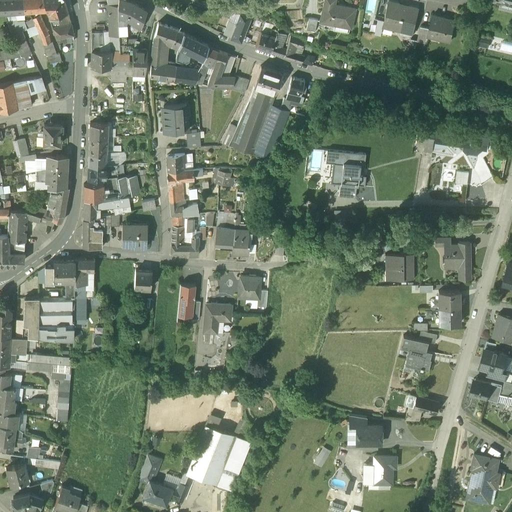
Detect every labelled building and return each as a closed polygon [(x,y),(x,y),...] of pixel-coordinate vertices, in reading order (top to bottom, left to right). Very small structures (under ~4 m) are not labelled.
[(14,0),(0,0),(0,24),(7,23),(5,13),(16,12),(14,0)] [(23,0),(14,0),(16,12),(24,12),(23,0)] [(43,0),(23,0),(24,12),(28,12),(29,12),(31,12),(31,9),(46,8),(43,0)] [(43,0),(46,8),(49,18),(68,12),(64,0),(43,0)] [(133,2),(128,0),(117,0),(117,4),(117,6),(118,15),(125,18),(128,11),(133,2)] [(355,8),(334,3),(334,0),(323,0),(319,20),(350,27),(355,8)] [(146,11),(133,2),(128,11),(125,18),(140,27),(143,19),(146,11)] [(418,9),(388,2),(383,23),(403,28),(402,31),(412,33),(418,9)] [(118,15),(117,6),(108,4),(109,36),(114,36),(114,45),(115,60),(113,60),(114,67),(120,67),(118,15)] [(289,9),(289,18),(301,18),(300,9),(289,9)] [(234,10),(224,10),(222,15),(229,18),(234,10)] [(248,14),(240,14),(230,38),(241,42),(252,15),(252,11),(248,11),(248,14)] [(16,12),(5,13),(7,23),(16,20),(16,12)] [(49,35),(38,12),(31,12),(29,12),(28,12),(40,36),(43,45),(51,42),(49,35)] [(455,20),(432,15),(429,27),(428,34),(440,37),(440,39),(450,41),(455,20)] [(317,18),(308,16),(306,27),(314,29),(317,18)] [(16,20),(7,23),(11,34),(22,30),(27,29),(24,22),(17,22),(16,20)] [(71,23),(52,28),(53,32),(56,39),(73,35),(74,35),(71,23)] [(177,30),(158,23),(152,43),(151,63),(159,64),(162,40),(164,41),(164,42),(170,45),(172,42),(179,45),(184,33),(177,30)] [(429,27),(420,25),(417,40),(426,42),(428,34),(429,27)] [(22,30),(11,34),(14,41),(25,38),(22,30)] [(270,35),(261,32),(255,47),(269,52),(277,32),(272,30),(270,35)] [(102,31),(91,32),(91,51),(100,50),(100,44),(103,44),(102,31)] [(286,34),(277,32),(269,52),(284,57),(286,49),(281,47),(286,34)] [(202,43),(184,33),(179,45),(178,47),(196,56),(202,43)] [(73,35),(56,39),(58,45),(73,42),(73,35)] [(304,40),(290,35),(286,49),(284,57),(312,67),(314,59),(304,55),(303,55),(300,55),(294,53),(296,47),(301,48),(304,40)] [(25,38),(14,41),(21,57),(32,54),(25,38)] [(132,38),(131,45),(138,46),(139,39),(132,38)] [(417,40),(411,38),(408,50),(414,52),(417,40)] [(51,42),(43,45),(48,58),(55,55),(51,42)] [(202,43),(196,56),(203,60),(208,48),(208,47),(202,43)] [(110,45),(106,46),(106,50),(110,50),(110,67),(114,67),(113,60),(115,60),(114,45),(110,45)] [(132,76),(133,78),(144,79),(147,49),(132,48),(132,67),(132,76)] [(203,60),(202,64),(208,66),(210,67),(212,60),(215,61),(219,52),(208,48),(203,60)] [(17,50),(7,51),(8,59),(21,57),(17,50)] [(110,67),(110,50),(106,50),(101,50),(100,50),(91,51),(91,67),(110,67)] [(227,55),(219,52),(215,61),(210,77),(218,80),(219,77),(227,55)] [(55,55),(48,58),(50,64),(61,61),(59,54),(55,55)] [(159,64),(151,63),(150,74),(172,78),(174,67),(159,64)] [(199,71),(195,82),(201,84),(202,81),(208,66),(202,64),(199,71)] [(114,67),(110,67),(110,81),(126,81),(126,76),(132,76),(132,67),(120,67),(114,67)] [(199,71),(174,67),(172,78),(195,82),(199,71)] [(282,76),(260,68),(254,87),(275,94),(282,76)] [(385,83),(387,72),(368,68),(366,79),(385,83)] [(249,81),(235,76),(235,78),(232,87),(231,89),(244,93),(249,81)] [(218,80),(210,77),(207,85),(215,86),(218,80)] [(235,78),(219,77),(218,80),(215,86),(232,87),(235,78)] [(304,83),(291,79),(286,100),(290,101),(290,102),(302,104),(303,99),(304,99),(306,90),(303,89),(304,83)] [(12,82),(0,84),(0,111),(17,108),(12,82)] [(275,94),(254,87),(251,95),(236,127),(228,145),(253,154),(271,106),(275,94)] [(286,100),(284,99),(280,109),(287,112),(290,102),(290,101),(286,100)] [(185,101),(162,103),(165,130),(188,128),(185,101)] [(280,109),(271,106),(253,154),(271,160),(289,113),(280,109)] [(54,121),(48,121),(48,124),(44,124),(44,144),(60,145),(60,133),(63,133),(64,126),(61,126),(61,125),(54,124),(54,121)] [(107,123),(90,123),(89,137),(107,137),(107,123)] [(230,124),(222,142),(228,145),(236,127),(230,124)] [(427,127),(420,125),(416,145),(424,146),(427,127)] [(464,133),(427,127),(424,146),(424,148),(432,149),(434,141),(462,145),(464,133)] [(199,131),(186,131),(187,145),(200,145),(199,131)] [(489,137),(464,133),(462,145),(464,146),(463,149),(467,154),(469,153),(478,154),(479,148),(487,149),(489,137)] [(107,137),(89,137),(88,152),(106,152),(107,137)] [(28,155),(24,138),(17,140),(21,156),(24,156),(28,155)] [(126,158),(126,152),(121,151),(121,146),(113,146),(113,161),(120,161),(120,158),(126,158)] [(364,152),(326,147),(324,158),(333,159),(331,179),(339,180),(356,182),(363,183),(364,173),(362,173),(364,152)] [(184,151),(166,152),(167,168),(183,167),(182,160),(185,160),(184,151)] [(106,152),(88,152),(88,165),(106,164),(106,152)] [(28,155),(24,156),(25,162),(28,162),(36,160),(37,160),(35,153),(28,155)] [(56,158),(47,157),(47,158),(46,168),(67,170),(67,156),(56,155),(56,158)] [(21,156),(18,157),(19,164),(22,163),(23,171),(29,169),(28,162),(25,162),(24,156),(21,156)] [(37,160),(36,160),(37,170),(46,169),(46,168),(47,158),(44,158),(37,160)] [(106,164),(88,165),(87,179),(106,177),(106,164)] [(117,164),(106,164),(106,177),(112,177),(118,176),(117,164)] [(231,167),(219,165),(217,173),(229,175),(230,171),(231,167)] [(183,167),(167,168),(168,179),(186,177),(185,175),(185,167),(183,167)] [(67,170),(46,168),(46,169),(46,182),(48,182),(48,188),(52,188),(56,187),(66,187),(66,179),(67,170)] [(46,169),(37,170),(36,181),(46,182),(46,169)] [(229,175),(217,173),(215,180),(226,183),(229,175)] [(118,176),(112,177),(113,182),(116,181),(117,184),(113,184),(114,191),(118,191),(119,197),(129,195),(140,193),(136,175),(118,176)] [(235,177),(229,175),(226,183),(233,185),(235,177)] [(356,182),(339,180),(337,193),(354,195),(356,182)] [(48,188),(48,182),(46,182),(36,181),(34,181),(33,191),(48,188)] [(181,181),(175,181),(175,182),(168,182),(169,199),(184,198),(184,195),(182,195),(181,181)] [(106,192),(106,184),(84,184),(84,200),(103,199),(119,197),(118,191),(114,191),(106,192)] [(197,186),(189,186),(190,196),(198,196),(197,186)] [(56,187),(52,188),(50,193),(46,192),(45,198),(49,199),(46,211),(64,214),(69,187),(66,187),(56,187)] [(119,197),(103,199),(103,207),(130,204),(129,196),(129,195),(119,197)] [(154,197),(141,199),(143,208),(155,206),(154,197)] [(184,198),(169,199),(170,212),(182,211),(182,207),(185,207),(184,198)] [(103,199),(84,200),(84,219),(93,217),(96,217),(96,208),(103,207),(103,199)] [(192,201),(190,202),(187,204),(185,211),(185,212),(187,212),(194,211),(198,211),(196,201),(192,201)] [(4,208),(0,208),(0,216),(8,216),(8,210),(8,209),(8,208),(4,208)] [(26,211),(8,210),(8,215),(8,216),(8,225),(7,235),(7,240),(24,241),(26,217),(26,212),(26,211)] [(64,214),(46,211),(45,218),(53,220),(61,223),(64,214)] [(194,211),(187,212),(186,229),(192,230),(192,232),(197,232),(197,229),(193,229),(194,211)] [(41,217),(26,212),(26,217),(39,222),(41,217)] [(118,213),(111,214),(110,225),(119,225),(120,212),(118,213)] [(185,213),(171,214),(172,224),(184,224),(184,218),(185,218),(185,213)] [(111,214),(103,215),(102,231),(110,232),(110,225),(111,214)] [(240,215),(235,214),(234,226),(234,229),(233,237),(232,246),(231,252),(248,253),(249,238),(247,237),(248,230),(239,229),(240,215)] [(96,217),(93,217),(93,238),(101,238),(102,231),(103,215),(96,217)] [(45,218),(41,217),(39,222),(51,226),(53,220),(45,218)] [(101,238),(93,238),(93,217),(84,219),(83,246),(101,247),(101,238)] [(131,222),(131,225),(122,225),(121,242),(131,243),(130,244),(146,245),(147,223),(131,222)] [(184,224),(172,224),(171,242),(186,243),(186,235),(183,235),(184,224)] [(234,229),(216,226),(215,235),(225,236),(233,237),(234,229)] [(2,235),(0,234),(0,265),(16,266),(23,261),(24,252),(21,253),(9,253),(7,243),(7,242),(7,240),(7,235),(2,235)] [(186,243),(171,242),(170,250),(189,251),(189,254),(198,255),(198,235),(192,235),(191,243),(186,243)] [(233,237),(225,236),(215,235),(214,244),(232,246),(233,237)] [(449,236),(435,236),(435,244),(444,244),(444,243),(449,243),(449,236)] [(285,242),(277,241),(275,254),(282,255),(285,242)] [(449,243),(444,243),(444,244),(444,265),(458,265),(458,277),(470,277),(469,241),(458,241),(458,243),(449,243)] [(413,278),(413,252),(385,252),(385,278),(413,278)] [(94,259),(75,259),(75,260),(74,280),(74,287),(86,287),(86,268),(93,269),(94,259)] [(75,260),(53,260),(53,265),(53,280),(66,280),(74,280),(75,260)] [(511,262),(508,262),(503,283),(511,285),(511,284),(511,262)] [(53,265),(45,265),(45,270),(45,283),(53,283),(53,280),(53,265)] [(152,269),(135,267),(134,285),(144,286),(144,289),(150,290),(152,269)] [(260,278),(240,276),(238,297),(258,299),(259,291),(260,278)] [(74,280),(66,280),(65,289),(65,297),(74,297),(74,287),(74,280)] [(195,283),(180,282),(177,313),(192,315),(194,300),(195,283)] [(74,287),(74,297),(86,297),(86,287),(74,287)] [(459,289),(438,290),(438,306),(459,306),(459,289)] [(267,291),(259,291),(258,299),(257,307),(266,308),(267,291)] [(38,337),(39,297),(24,297),(22,336),(25,336),(38,337)] [(39,297),(38,337),(73,340),(74,297),(65,297),(39,297)] [(200,300),(194,300),(192,315),(191,318),(198,318),(200,300)] [(231,304),(206,302),(203,330),(214,331),(215,318),(230,320),(231,304)] [(3,306),(0,308),(0,334),(9,335),(10,310),(7,306),(3,306)] [(459,306),(438,306),(439,323),(459,322),(459,306)] [(511,316),(498,313),(496,321),(498,322),(494,336),(511,341),(511,316)] [(436,333),(420,329),(419,335),(428,338),(427,340),(434,342),(436,333)] [(0,334),(0,349),(16,351),(24,352),(25,336),(22,336),(9,335),(0,334)] [(428,338),(419,335),(418,338),(403,334),(400,345),(409,347),(406,359),(415,361),(414,365),(420,366),(419,367),(422,368),(422,367),(428,368),(430,359),(429,358),(431,351),(425,349),(427,340),(428,338)] [(36,350),(37,338),(28,337),(28,350),(36,350)] [(506,354),(485,348),(482,358),(484,359),(482,366),(489,368),(501,372),(502,371),(506,354)] [(16,351),(0,349),(0,364),(9,365),(9,355),(15,355),(16,351)] [(47,355),(31,353),(31,359),(29,359),(28,365),(46,367),(47,358),(47,355)] [(70,356),(63,355),(63,360),(60,359),(60,368),(59,371),(64,372),(70,372),(70,356)] [(60,359),(47,358),(46,367),(60,368),(60,359)] [(501,372),(489,368),(487,376),(504,381),(507,372),(502,371),(501,372)] [(14,373),(0,370),(0,384),(12,386),(14,373)] [(64,378),(60,378),(59,384),(58,384),(58,390),(69,391),(70,379),(64,378)] [(491,383),(476,379),(475,384),(472,384),(470,393),(487,398),(491,383)] [(511,382),(504,381),(501,395),(511,396),(511,382)] [(502,386),(491,383),(487,398),(498,401),(500,394),(502,386)] [(12,386),(0,384),(0,397),(13,399),(15,386),(12,386)] [(511,396),(501,395),(500,394),(498,401),(511,404),(511,396)] [(425,398),(416,395),(413,405),(412,406),(422,409),(425,398)] [(13,399),(0,397),(0,410),(14,412),(15,400),(13,399)] [(438,401),(425,398),(422,409),(435,413),(438,401)] [(413,405),(408,404),(404,419),(419,420),(422,409),(412,406),(413,405)] [(68,409),(57,408),(56,420),(67,421),(68,409)] [(14,412),(0,410),(0,423),(15,426),(17,426),(19,413),(14,412)] [(218,427),(221,416),(210,413),(206,424),(218,427)] [(366,416),(349,413),(349,424),(356,424),(366,424),(366,416)] [(15,426),(0,423),(0,441),(2,442),(1,447),(12,449),(13,443),(15,426)] [(249,442),(205,424),(186,471),(231,488),(249,442)] [(366,424),(356,424),(356,442),(380,442),(380,435),(379,434),(379,428),(380,427),(380,424),(366,424)] [(21,430),(15,426),(13,443),(21,445),(22,438),(20,438),(21,430)] [(42,438),(30,434),(28,447),(26,457),(36,458),(38,458),(42,438)] [(314,461),(321,464),(329,449),(321,445),(314,461)] [(161,457),(147,451),(137,475),(148,480),(149,476),(152,477),(161,457)] [(498,458),(474,453),(472,461),(473,461),(469,481),(489,486),(489,485),(492,472),(495,472),(498,458)] [(395,454),(373,454),(373,462),(373,482),(391,482),(392,466),(395,466),(395,454)] [(38,458),(36,458),(35,465),(58,468),(60,461),(38,458)] [(24,462),(6,467),(8,474),(11,485),(28,480),(24,462)] [(373,462),(363,462),(363,482),(373,482),(373,462)] [(182,477),(167,471),(162,481),(165,483),(177,489),(182,477)] [(495,472),(492,472),(489,485),(495,487),(498,472),(495,472)] [(152,477),(149,476),(148,480),(143,492),(150,495),(149,497),(164,504),(169,493),(174,495),(174,496),(182,500),(192,477),(183,473),(182,477),(177,489),(165,483),(162,481),(152,477)] [(54,479),(40,483),(42,489),(40,490),(38,495),(42,496),(42,497),(48,499),(54,479)] [(489,486),(469,481),(466,497),(485,501),(489,486)] [(69,487),(61,484),(54,505),(73,511),(75,510),(76,511),(78,505),(76,505),(78,501),(80,494),(68,490),(69,487)] [(495,487),(489,485),(485,501),(492,502),(495,487)] [(29,493),(13,497),(16,508),(20,507),(21,511),(22,511),(37,511),(42,497),(42,496),(38,495),(29,493)] [(85,511),(88,505),(78,501),(76,505),(78,505),(76,511),(77,511),(76,511),(85,511)] [(339,511),(340,511),(343,505),(333,501),(331,508),(339,511)]
